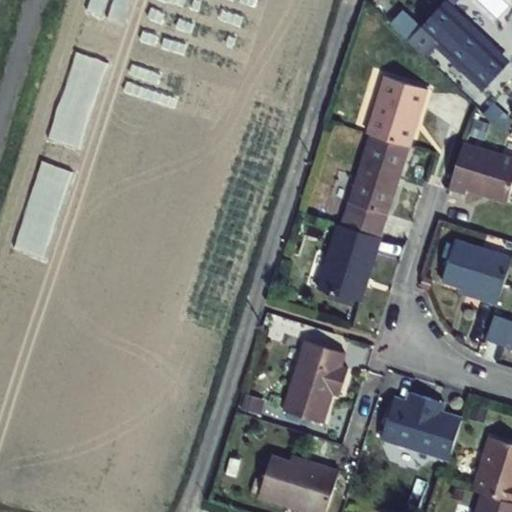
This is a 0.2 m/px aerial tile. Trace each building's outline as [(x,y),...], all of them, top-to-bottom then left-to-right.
[(445,0),(401,0),(426,25),(449,3),(445,0)] [(449,3),(426,25),(499,98),(511,85),(511,83),(503,74),(508,69),(495,56),(498,53),(449,3)] [(382,67),(362,129),(371,132),(410,144),(429,82),(382,67)] [(371,132),(351,198),(390,210),(410,144),(371,132)] [(471,197),(474,189),(511,200),(511,155),(469,142),(454,191),(471,197)] [(338,226),(319,288),(362,301),(381,239),(338,226)] [(511,270),(511,255),(458,239),(445,280),(482,292),(480,299),(501,306),(511,270)] [(490,349),(511,356),(511,328),(497,324),(490,349)] [(306,336),(283,407),(324,420),(333,391),(340,393),(349,364),(342,362),(346,349),(306,336)] [(396,389),(383,430),(454,452),(467,411),(432,400),(434,391),(415,385),(412,394),(396,389)] [(511,432),(492,427),(475,483),(485,486),(511,494),(511,432)] [(282,448),(270,490),(335,509),(349,460),(317,450),(315,458),(282,448)] [(511,511),(511,494),(485,486),(477,511),(511,511)]
